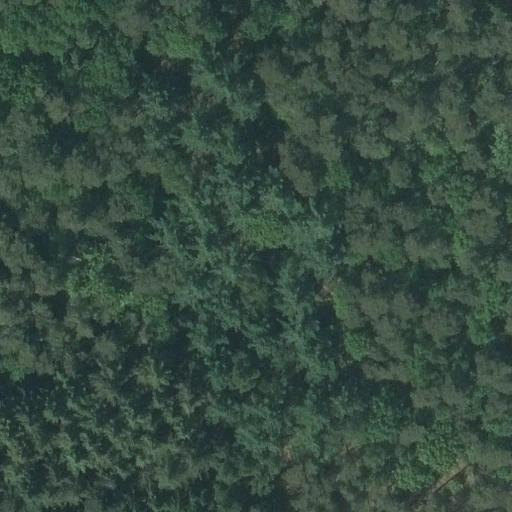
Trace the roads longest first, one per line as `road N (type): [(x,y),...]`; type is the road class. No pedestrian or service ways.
road 1 (track): [(119,37),(202,392),(210,511)]
road 2 (track): [(119,37),(235,17),(269,0)]
road 3 (track): [(0,53),(119,37)]
